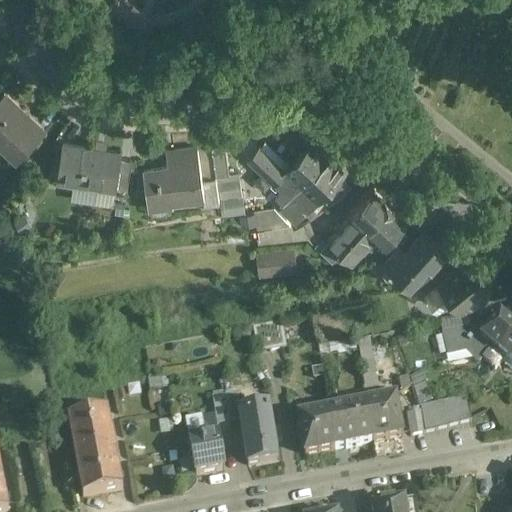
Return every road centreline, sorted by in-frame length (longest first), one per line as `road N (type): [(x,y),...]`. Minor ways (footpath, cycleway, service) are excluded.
road 1 (residential): [(511,245),(392,130),(364,116),(156,115),(115,105),(80,85),(54,52),(37,0)]
road 2 (residential): [(511,455),(179,511)]
